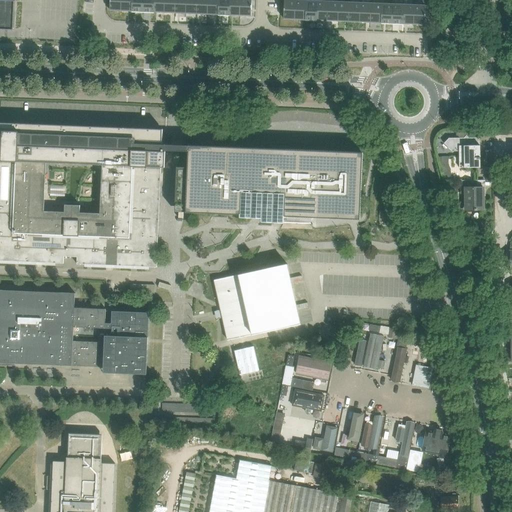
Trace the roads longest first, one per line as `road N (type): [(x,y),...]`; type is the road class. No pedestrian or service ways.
road 1 (tertiary): [(323,83),(0,69)]
road 2 (tertiary): [(477,386),(423,197)]
road 3 (residential): [(100,0),(99,16),(111,27),(260,31)]
road 4 (residential): [(260,31),(426,36)]
road 5 (residential): [(336,382),(430,402),(477,386)]
